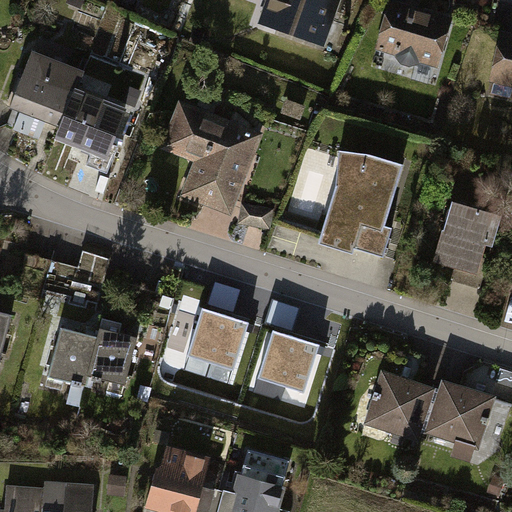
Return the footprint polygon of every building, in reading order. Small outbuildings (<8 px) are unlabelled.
[(272,0),(265,22),(330,44),(345,0),(272,0)] [(445,68),(458,19),(398,3),(385,52),(445,68)] [(511,90),(511,35),(508,35),(495,86),(511,90)] [(82,91),(88,74),(38,56),(19,110),(69,127),(82,91)] [(63,143),(111,160),(129,108),(82,91),(69,127),(63,143)] [(189,195),(236,213),(266,135),(186,105),(168,152),(201,164),(189,195)] [(368,154),(340,151),(338,183),(320,243),(353,253),(354,249),(384,256),(392,228),(385,225),(403,164),(368,154)] [(274,227),(276,210),(246,206),(244,222),(274,227)] [(503,246),(510,219),(458,206),(443,264),(484,276),(493,243),(503,246)] [(0,353),(13,357),(28,311),(0,302),(0,353)] [(316,384),(328,343),(244,318),(231,359),(316,384)] [(104,369),(142,380),(156,334),(119,322),(115,333),(104,369)] [(104,369),(115,333),(82,323),(68,372),(101,382),(104,369)] [(445,393),(390,373),(372,424),(427,444),(431,433),(445,393)] [(485,453),(504,402),(449,382),(445,393),(431,433),(485,453)] [(171,511),(202,511),(218,463),(174,449),(156,507),(171,511)] [(276,511),(278,511),(285,489),(247,478),(241,502),(276,511)] [(108,511),(110,481),(58,479),(58,486),(19,484),(18,511),(108,511)] [(276,511),(241,502),(237,511),(276,511)]
